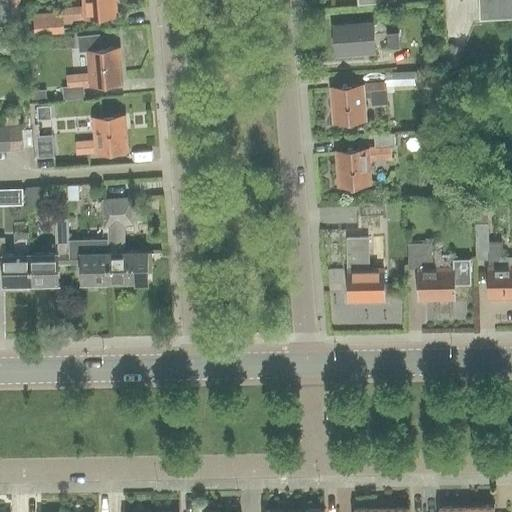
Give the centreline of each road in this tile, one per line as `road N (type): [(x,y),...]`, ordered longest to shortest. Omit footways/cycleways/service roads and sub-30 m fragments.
road 1 (residential): [(169,0),(199,368)]
road 2 (residential): [(308,366),(279,0)]
road 3 (residential): [(0,476),(320,469)]
road 4 (secondary): [(308,366),(511,361)]
road 5 (secondary): [(0,372),(199,368)]
road 6 (residential): [(320,469),(511,463)]
